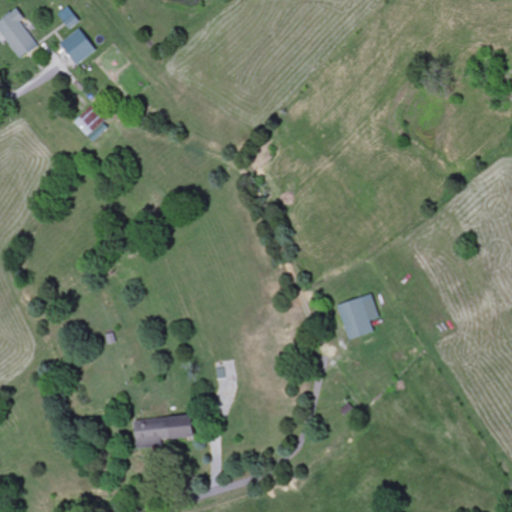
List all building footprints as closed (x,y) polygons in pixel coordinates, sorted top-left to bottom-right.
[(62,15),(74,30),(84,22),(72,6),(62,15)] [(0,25),(0,27),(26,59),(43,45),(24,22),(29,18),(21,9),(0,25)] [(65,43),(80,66),(101,52),(85,29),(65,43)] [(94,139),(112,122),(96,106),(78,123),(94,139)] [(383,319),(378,295),(343,304),(352,340),(379,333),(376,321),(383,319)] [(141,445),(200,440),(198,416),(139,421),(141,445)]
